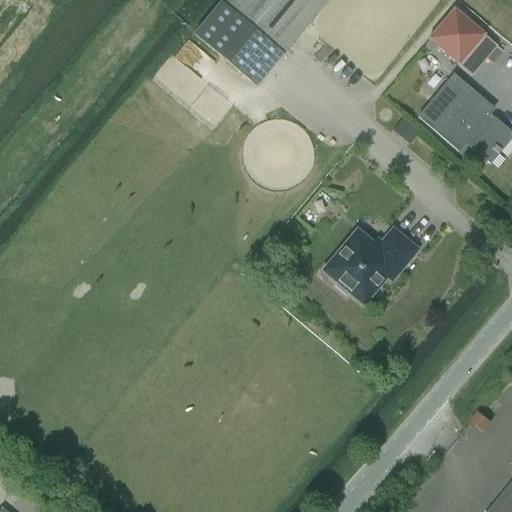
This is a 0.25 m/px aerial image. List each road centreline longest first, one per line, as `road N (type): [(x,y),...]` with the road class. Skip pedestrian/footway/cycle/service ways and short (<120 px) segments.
road 1 (unknown): [(511,254),(292,66)]
road 2 (unclassified): [(342,511),(511,309)]
